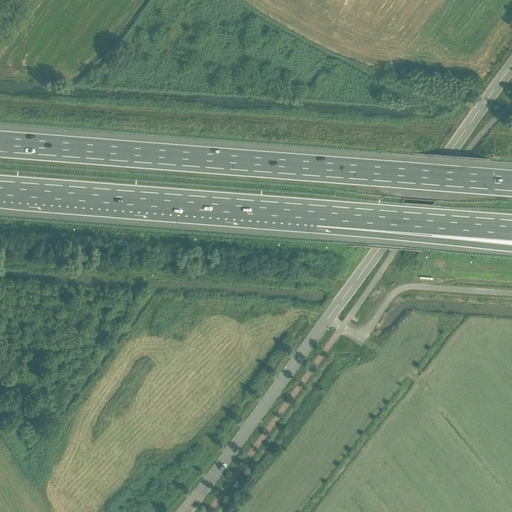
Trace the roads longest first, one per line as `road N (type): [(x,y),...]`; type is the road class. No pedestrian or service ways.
road 1 (tertiary): [(184,511),(511,66)]
road 2 (motorway): [(511,183),(0,144)]
road 3 (motorway): [(0,187),(318,212)]
road 4 (motorway): [(318,212),(376,235),(511,248)]
road 5 (motorway): [(318,212),(511,226)]
